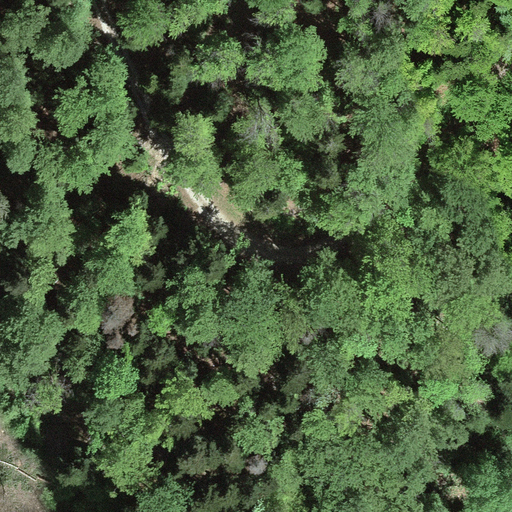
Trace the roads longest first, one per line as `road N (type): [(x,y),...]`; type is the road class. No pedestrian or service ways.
road 1 (track): [(223,215),(283,245),(335,234),(390,196),(511,48)]
road 2 (track): [(98,0),(140,94),(223,215)]
road 3 (track): [(249,0),(223,215)]
